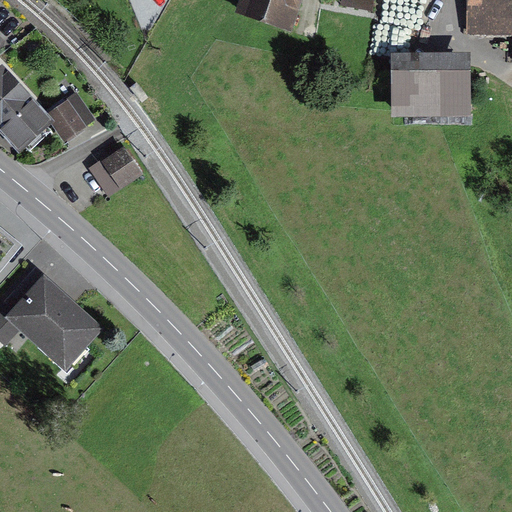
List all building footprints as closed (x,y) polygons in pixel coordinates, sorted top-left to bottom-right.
[(245,0),(241,14),(292,30),(302,0),(245,0)] [(511,0),(483,0),(483,19),(511,19),(511,0)] [(463,59),(396,60),(396,110),(464,110),(463,59)] [(48,122),(3,71),(0,73),(0,128),(18,149),(48,122)] [(75,99),(51,115),(66,138),(90,122),(75,99)] [(124,152),(94,170),(107,191),(137,173),(124,152)] [(65,366),(98,330),(38,274),(0,314),(0,335),(5,341),(21,324),(65,366)]
